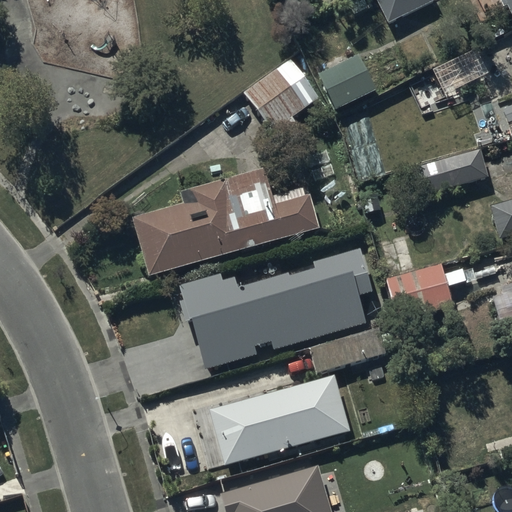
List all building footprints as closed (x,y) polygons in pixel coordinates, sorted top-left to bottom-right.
[(372,0),(387,32),(435,9),(430,0),(372,0)] [(511,0),(498,0),(502,7),(498,9),(502,17),(507,15),(511,26),(511,0)] [(480,106),(508,92),(485,47),(430,75),(447,107),(474,93),(480,106)] [(318,81),(334,119),(375,102),(359,63),(318,81)] [(289,67),(243,100),(270,138),(317,105),(289,67)] [(487,184),(479,157),(410,177),(418,204),(487,184)] [(262,176),(179,200),(183,213),(130,228),(148,287),(319,238),(309,202),(272,212),(262,176)] [(511,210),(489,217),(498,249),(511,245),(511,210)] [(221,283),(177,295),(201,380),(256,364),(253,356),(270,351),(272,358),(364,331),(357,308),(372,304),(359,259),(310,273),(311,278),(237,299),(233,287),(223,290),(221,283)] [(450,313),(438,274),(385,289),(397,329),(450,313)] [(386,336),(309,361),(316,382),(393,357),(386,336)] [(422,358),(428,377),(459,369),(454,349),(422,358)] [(332,385),(207,420),(223,476),(348,442),(332,385)] [(327,511),(317,473),(218,500),(221,511),(327,511)]
